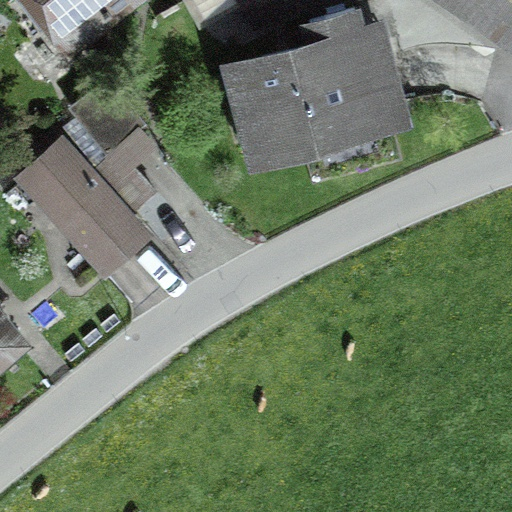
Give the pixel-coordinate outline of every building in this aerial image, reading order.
[(19,0),(65,54),(126,0),(19,0)] [(239,0),(250,23),(296,0),(239,0)] [(511,0),(429,0),(445,11),(453,0),(511,0)] [(416,131),(387,24),(223,68),(252,175),(416,131)] [(145,118),(105,73),(70,104),(109,149),(145,118)] [(159,237),(65,141),(18,186),(113,283),(159,237)] [(0,382),(37,348),(0,307),(0,382)]
